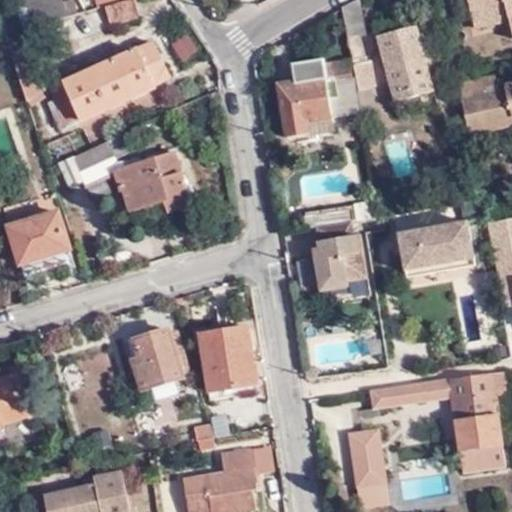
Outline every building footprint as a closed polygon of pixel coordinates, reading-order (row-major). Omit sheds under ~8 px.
[(24,0),(33,26),(79,11),(73,0),(24,0)] [(140,0),(115,0),(109,2),(115,21),(144,12),(140,0)] [(357,0),(355,0),(341,8),(358,89),(371,87),(375,86),(370,60),(364,61),(359,35),(364,35),(357,0)] [(511,0),(467,0),(475,28),(506,22),(510,40),(511,39),(511,0)] [(376,37),(393,104),(432,93),(415,27),(376,37)] [(154,41),(51,88),(56,99),(50,103),(55,113),(61,111),(62,114),(53,118),(57,130),(68,129),(157,87),(156,84),(171,74),(154,41)] [(24,46),(12,52),(28,100),(48,91),(24,46)] [(331,127),(324,79),(321,63),(320,57),(287,63),(289,78),(275,81),(285,134),(293,133),(294,139),(314,136),(313,129),(331,127)] [(329,62),(332,77),(350,74),(347,59),(329,62)] [(321,63),(324,79),(332,77),(329,62),(321,63)] [(489,73),(456,77),(459,92),(491,87),(489,73)] [(459,92),(466,129),(511,122),(510,113),(511,112),(511,80),(504,82),(505,85),(497,86),(495,73),(489,73),(491,87),(459,92)] [(371,87),(358,89),(358,93),(362,109),(375,107),(371,87)] [(375,107),(362,109),(364,120),(377,117),(375,107)] [(135,146),(127,128),(56,160),(71,189),(84,183),(80,176),(116,155),(135,146)] [(123,164),(119,165),(113,167),(114,171),(120,191),(124,190),(128,207),(166,197),(170,209),(191,203),(176,150),(155,156),(153,151),(145,152),(147,157),(142,159),(140,154),(121,160),(123,164)] [(119,165),(116,155),(80,176),(84,183),(86,188),(114,171),(113,167),(119,165)] [(353,219),(355,218),(352,200),(306,208),(308,226),(316,225),(353,219)] [(481,216),(478,200),(464,202),(466,218),(481,216)] [(57,209),(10,223),(26,283),(34,280),(31,269),(65,258),(70,270),(76,268),(57,209)] [(355,232),(353,219),(316,225),(320,256),(317,257),(323,288),(348,284),(347,278),(368,275),(362,231),(355,232)] [(406,269),(475,256),(468,220),(399,231),(403,252),(406,269)] [(403,252),(399,231),(392,233),(395,253),(403,252)] [(511,231),(491,236),(504,306),(511,304),(511,231)] [(476,264),(475,256),(406,269),(407,276),(476,264)] [(230,376),(231,384),(261,379),(249,322),(231,325),(226,302),(218,303),(222,326),(201,330),(211,379),(230,376)] [(170,328),(128,341),(144,389),(184,377),(184,375),(191,372),(179,331),(172,333),(170,328)] [(309,377),(314,376),(316,376),(315,366),(307,367),(309,377)] [(511,387),(509,367),(492,370),(496,392),(511,389),(511,387)] [(492,370),(372,389),(375,405),(453,393),(457,418),(462,445),(462,447),(503,442),(496,392),(492,370)] [(0,376),(0,423),(29,414),(16,372),(0,376)] [(213,387),(231,384),(230,376),(211,379),(213,387)] [(462,445),(457,418),(446,420),(451,448),(462,445)] [(197,425),(201,438),(216,434),(213,420),(197,425)] [(383,427),(350,430),(355,486),(387,484),(383,427)] [(215,505),(215,511),(237,511),(259,508),(255,487),(260,486),(254,445),(223,450),(227,469),(186,476),(191,508),(215,505)] [(96,475),(97,481),(85,484),(46,493),(49,511),(132,511),(124,469),(96,475)] [(97,481),(96,475),(84,478),(85,484),(97,481)] [(189,511),(184,480),(164,483),(168,511),(189,511)]
